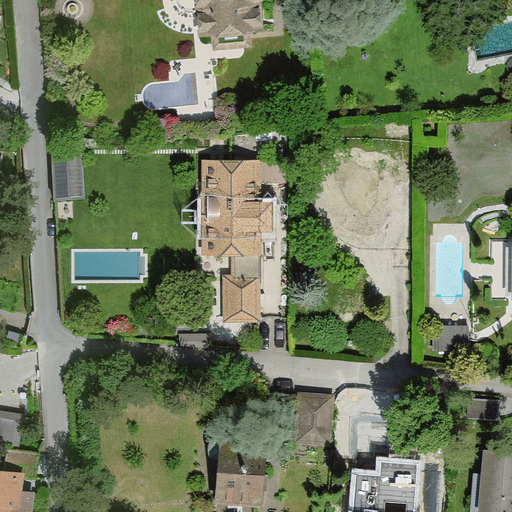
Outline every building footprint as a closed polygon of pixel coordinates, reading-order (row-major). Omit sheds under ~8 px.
[(198,0),(201,32),(213,31),(215,48),(250,44),(249,30),(263,29),(260,0),(198,0)] [(88,197),(84,154),(53,156),(56,200),(88,197)] [(362,156),(329,156),(329,189),(335,189),(335,213),(349,213),(349,231),(375,231),(375,216),(412,216),(412,186),(383,186),(383,164),(362,164),(362,156)] [(263,258),(262,172),(204,173),(205,258),(263,258)] [(511,241),(501,241),(502,293),(511,292),(511,241)] [(226,320),(261,320),(260,274),(225,274),(226,320)] [(469,326),(434,326),(434,350),(469,351),(469,326)] [(336,395),(301,392),(296,441),(330,445),(336,395)] [(0,446),(19,450),(23,421),(0,417),(0,446)] [(269,442),(223,438),(217,501),(264,505),(269,442)] [(511,448),(484,446),(478,505),(511,508),(511,448)] [(0,471),(0,511),(34,511),(37,491),(23,489),(25,478),(36,479),(39,454),(7,450),(5,472),(0,471)]
